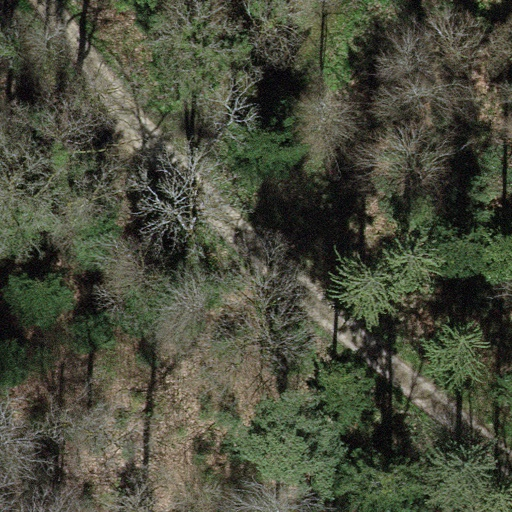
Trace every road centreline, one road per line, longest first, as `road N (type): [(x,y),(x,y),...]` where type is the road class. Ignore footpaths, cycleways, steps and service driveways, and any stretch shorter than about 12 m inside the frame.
road 1 (track): [(42,0),(119,113),(511,467)]
road 2 (track): [(0,168),(119,113),(244,74),(309,26),(328,0)]
